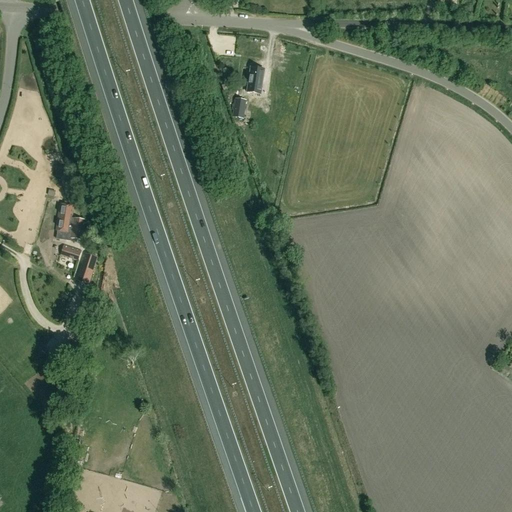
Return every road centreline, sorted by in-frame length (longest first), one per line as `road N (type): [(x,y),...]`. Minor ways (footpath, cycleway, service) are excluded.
road 1 (motorway): [(81,0),(254,511)]
road 2 (motorway): [(299,511),(126,0)]
road 3 (unclassified): [(511,129),(451,85),(281,24)]
road 4 (unclassified): [(511,30),(281,24)]
road 5 (unclassified): [(57,13),(194,18)]
